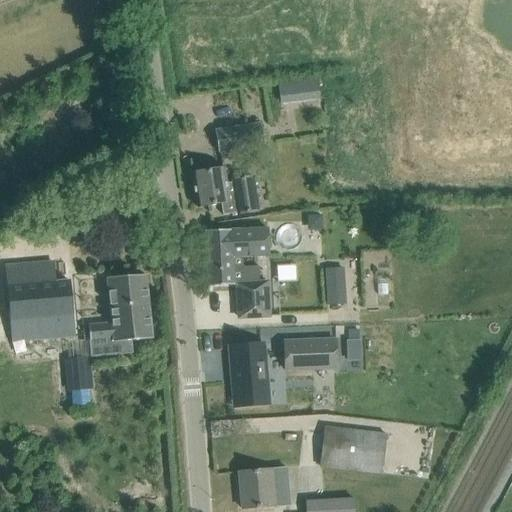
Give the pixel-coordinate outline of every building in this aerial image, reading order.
[(4,10),(13,38),(60,23),(55,9),(48,12),(44,0),(41,0),(36,1),(35,0),(22,0),(24,4),(4,10)] [(294,83),(278,85),(280,101),(296,99),(294,83)] [(216,131),(219,151),(262,145),(259,125),(216,131)] [(191,173),(194,187),(197,207),(220,203),(222,215),(236,213),(237,215),(258,211),(253,177),(231,180),(232,183),(226,183),(223,168),(191,173)] [(321,211),(309,212),(309,232),(321,231),(321,229),(321,220),(321,211)] [(238,318),(268,316),(267,279),(256,280),(255,263),(244,263),(243,253),(264,252),(263,228),(205,231),(208,286),(237,285),(238,318)] [(13,342),(73,336),(68,281),(56,282),(55,262),(6,266),(13,342)] [(348,303),(347,266),(328,267),(330,304),(348,303)] [(109,297),(112,324),(88,326),(91,356),(115,354),(114,342),(152,339),(145,275),(93,280),(94,298),(109,297)] [(346,339),(347,360),(359,359),(358,329),(348,330),(348,339),(346,339)] [(284,342),(285,370),(336,368),(335,340),(284,342)] [(264,345),(230,347),(234,407),(269,404),(264,345)] [(88,356),(60,361),(69,412),(96,407),(88,356)] [(324,427),(319,466),(381,474),(386,435),(324,427)] [(270,470),(238,472),(242,509),(290,505),(288,490),(272,491),(270,470)] [(309,511),(356,511),(356,500),(328,501),(309,502),(309,511)]
